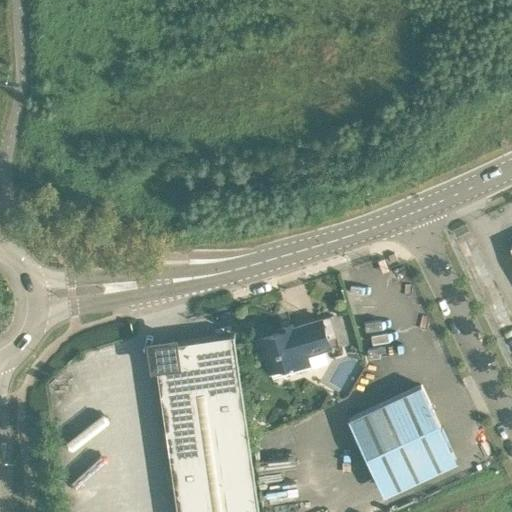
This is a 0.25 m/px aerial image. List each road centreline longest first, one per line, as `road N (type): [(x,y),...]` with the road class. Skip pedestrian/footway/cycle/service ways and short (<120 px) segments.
road 1 (unclassified): [(511,422),(413,217)]
road 2 (unclassified): [(223,272),(413,217)]
road 3 (unclassified): [(223,272),(35,281)]
road 4 (unclassified): [(40,314),(223,272)]
